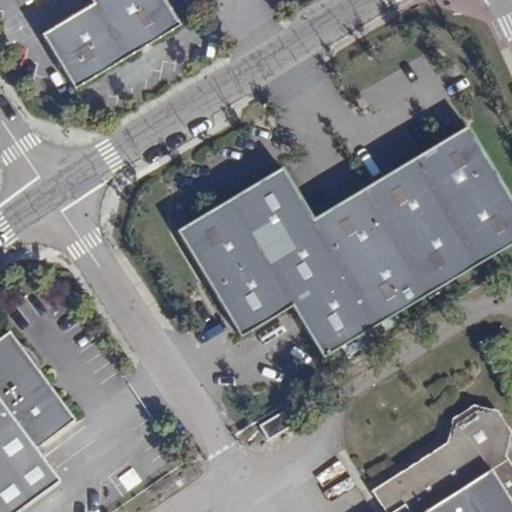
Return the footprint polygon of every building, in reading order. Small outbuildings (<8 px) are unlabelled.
[(82,0),(86,6),(39,35),(72,90),(176,27),(159,0),(82,0)] [(278,160),(167,227),(234,335),(286,304),(318,356),(511,240),(511,210),(461,126),(312,216),(278,160)] [(0,339),(0,345),(2,348),(5,346),(11,345),(18,345),(8,333),(0,339)] [(0,345),(0,511),(20,511),(60,483),(36,450),(75,421),(57,397),(45,405),(35,391),(38,388),(40,383),(42,377),(41,366),(38,358),(30,350),(25,347),(18,345),(11,345),(5,346),(2,348),(0,345)] [(57,397),(42,377),(40,383),(38,388),(35,391),(45,405),(57,397)] [(511,511),(511,465),(504,453),(509,429),(496,408),(468,402),(449,415),(441,437),(367,484),(385,511),(511,511)] [(279,409),(256,423),(265,437),(288,423),(279,409)]
